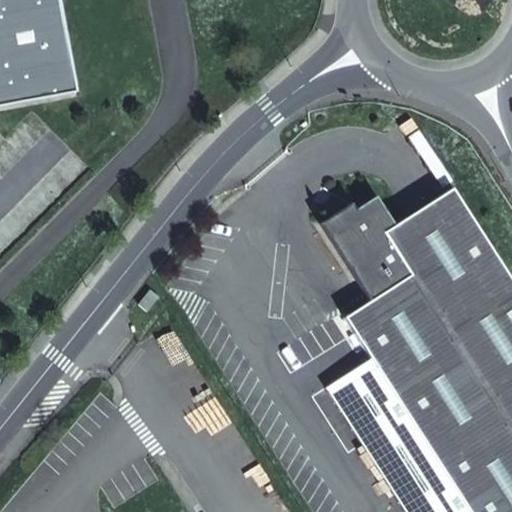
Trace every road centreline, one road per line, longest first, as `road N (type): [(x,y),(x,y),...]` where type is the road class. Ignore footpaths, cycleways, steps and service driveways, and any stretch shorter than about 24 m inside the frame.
road 1 (residential): [(0,426),(219,155),(366,41)]
road 2 (unknown): [(273,180),(240,268),(248,334),(359,511)]
road 3 (unknown): [(273,180),(317,147),(361,142),(410,199)]
road 4 (unknown): [(153,395),(33,511)]
road 5 (unknown): [(153,395),(236,511)]
road 6 (residential): [(366,41),(402,75),(426,83),(476,78)]
